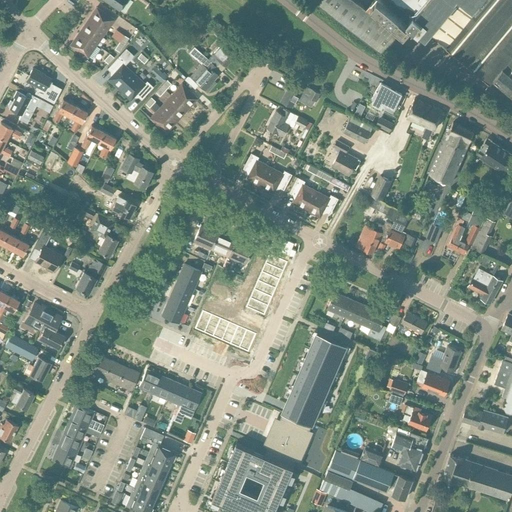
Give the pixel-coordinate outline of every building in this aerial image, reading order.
[(105,0),(119,10),(126,0),(105,0)] [(382,52),(397,32),(404,29),(410,22),(384,0),(372,0),(366,8),(355,0),(319,0),(317,2),(382,52)] [(511,0),(387,0),(399,9),(406,0),(414,7),(407,15),(410,17),(409,18),(419,26),(420,25),(446,48),(489,85),(493,80),(511,95),(511,0)] [(148,4),(145,9),(150,12),(153,7),(148,4)] [(89,21),(105,32),(114,19),(96,7),(91,15),(92,15),(89,21)] [(84,25),(79,32),(96,44),(105,32),(89,21),(85,26),(84,25)] [(218,22),(212,28),(222,38),(228,31),(218,22)] [(96,44),(79,32),(74,39),(75,40),(71,46),(88,57),(96,44)] [(120,42),(124,45),(128,38),(124,35),(120,42)] [(225,40),(218,47),(212,54),(213,55),(209,59),(216,65),(220,61),(226,66),(239,52),(229,43),(229,44),(225,40)] [(124,45),(120,42),(115,49),(119,52),(124,45)] [(114,57),(110,54),(104,60),(108,63),(114,57)] [(138,58),(144,64),(148,59),(141,54),(138,58)] [(196,60),(201,64),(190,76),(205,90),(218,75),(213,71),(217,67),(202,54),(196,60)] [(108,79),(119,89),(134,74),(123,64),(126,61),(119,55),(107,68),(113,73),(108,79)] [(42,93),(48,95),(52,87),(47,84),(50,78),(41,73),(41,72),(33,68),(26,80),(44,89),(42,93)] [(160,71),(154,77),(160,82),(166,76),(160,71)] [(134,74),(119,89),(131,100),(136,94),(141,99),(153,87),(147,81),(144,84),(134,74)] [(161,86),(165,90),(171,84),(167,80),(161,86)] [(320,93),(298,81),(295,86),(290,83),(281,101),(293,107),(301,92),(310,97),(309,97),(316,101),(320,93)] [(394,109),(402,93),(381,83),(372,97),(374,98),(371,104),(382,109),(384,104),(394,109)] [(171,95),(187,109),(193,103),(191,102),(196,97),(182,84),(171,95)] [(165,90),(161,86),(156,92),(160,96),(165,90)] [(15,97),(9,108),(21,114),(19,119),(27,123),(33,112),(36,106),(49,112),(53,105),(40,99),(32,94),(28,92),(26,96),(17,91),(14,97),(15,97)] [(171,95),(161,106),(175,120),(180,115),(181,116),(187,109),(171,95)] [(155,101),(151,97),(145,104),(149,107),(155,101)] [(415,98),(411,107),(407,117),(425,125),(423,131),(431,135),(434,128),(434,129),(443,110),(415,98)] [(69,116),(75,105),(63,99),(57,110),(58,110),(52,120),(58,122),(63,113),(69,116)] [(360,103),(355,113),(360,116),(365,106),(360,103)] [(87,111),(75,105),(69,116),(75,119),(70,129),(76,132),(81,122),(87,111)] [(175,120),(161,106),(150,118),(166,132),(172,125),(171,124),(175,120)] [(267,127),(283,136),(289,125),(293,127),(296,123),(309,130),(313,123),(284,108),(281,113),(276,110),(267,127)] [(38,114),(32,126),(41,130),(47,118),(38,114)] [(373,125),(353,115),(350,121),(349,120),(344,131),(365,142),(371,131),(370,131),(373,125)] [(380,116),(376,124),(390,131),(394,124),(380,116)] [(47,119),(42,129),(47,131),(52,122),(47,119)] [(453,121),(449,130),(430,173),(451,183),(474,131),(453,121)] [(0,123),(0,136),(5,139),(9,133),(19,138),(21,133),(11,128),(12,127),(1,122),(0,123)] [(91,125),(87,134),(85,136),(86,136),(81,146),(86,149),(91,139),(98,142),(103,131),(91,125)] [(103,131),(98,142),(104,145),(99,155),(104,158),(111,146),(115,137),(103,131)] [(70,142),(74,145),(79,136),(74,133),(70,142)] [(5,139),(0,136),(0,151),(9,156),(12,151),(2,146),(5,139)] [(47,145),(52,148),(57,139),(51,136),(47,145)] [(487,138),(483,144),(477,153),(491,162),(500,146),(487,138)] [(341,169),(340,170),(349,175),(353,167),(356,168),(361,160),(346,152),(349,146),(338,140),(334,146),(341,150),(332,165),(341,169)] [(511,153),(500,146),(491,162),(504,170),(511,158),(511,153)] [(31,150),(28,157),(40,163),(43,156),(31,150)] [(73,151),(70,156),(76,159),(78,154),(73,151)] [(50,153),(43,167),(49,170),(56,156),(50,153)] [(126,178),(137,183),(145,188),(149,180),(148,179),(152,171),(146,168),(147,166),(137,161),(139,159),(128,153),(120,167),(129,171),(126,177),(126,178)] [(260,185),(270,167),(257,160),(259,157),(251,153),(243,168),(250,172),(247,178),(260,185)] [(474,156),(470,154),(466,163),(470,165),(474,156)] [(20,169),(23,163),(13,157),(10,163),(20,169)] [(296,158),(294,164),(299,167),(302,161),(296,158)] [(4,167),(2,169),(4,170),(11,174),(16,176),(20,169),(10,163),(6,162),(4,167)] [(270,167),(260,185),(274,192),(277,186),(284,190),(292,174),(285,170),(283,173),(270,167)] [(101,177),(95,187),(95,188),(100,190),(104,183),(111,170),(107,168),(102,178),(101,177)] [(316,175),(323,178),(326,173),(318,169),(316,175)] [(326,173),(323,178),(331,182),(333,177),(326,173)] [(393,181),(387,178),(378,174),(369,192),(384,199),(393,181)] [(473,177),(465,174),(461,183),(469,187),(473,177)] [(92,193),(95,188),(95,187),(83,176),(78,185),(92,193)] [(307,210),(316,191),(303,184),(305,181),(298,177),(290,192),(296,196),(293,202),(307,210)] [(104,183),(100,190),(111,196),(114,188),(104,183)] [(358,190),(351,202),(358,205),(361,199),(368,202),(367,204),(377,209),(386,214),(395,218),(392,224),(386,221),(384,226),(376,223),(374,229),(365,225),(356,246),(373,253),(379,238),(399,247),(400,247),(402,241),(413,246),(417,237),(402,231),(403,228),(409,216),(399,212),(399,211),(390,207),(371,197),(371,196),(358,190)] [(316,191),(307,210),(320,217),(324,210),(330,214),(338,198),(331,194),(329,197),(316,191)] [(111,208),(120,212),(128,217),(135,204),(125,199),(124,199),(118,196),(111,208)] [(12,203),(9,210),(16,214),(20,207),(12,203)] [(83,205),(80,212),(91,217),(94,211),(83,205)] [(476,205),(472,214),(459,209),(457,215),(469,220),(469,221),(474,224),(481,227),(488,211),(476,205)] [(350,207),(345,215),(351,218),(355,210),(350,207)] [(0,217),(0,220),(4,223),(8,214),(3,212),(0,217)] [(98,250),(101,251),(110,256),(114,248),(113,248),(117,239),(107,234),(112,223),(97,215),(90,230),(105,237),(98,250)] [(9,226),(14,228),(19,220),(14,217),(9,226)] [(452,231),(446,244),(448,246),(464,254),(468,245),(469,243),(460,238),(464,226),(465,226),(464,226),(462,225),(464,220),(458,217),(452,231)] [(473,244),(471,247),(485,252),(487,247),(489,243),(492,236),(489,235),(495,222),(489,219),(487,218),(486,218),(481,227),(473,244)] [(38,219),(34,226),(41,230),(45,223),(38,219)] [(48,221),(44,229),(51,233),(55,225),(48,221)] [(432,222),(426,237),(437,242),(440,234),(443,227),(432,222)] [(30,225),(25,223),(20,231),(25,234),(30,225)] [(474,224),(466,240),(473,244),(478,231),(479,230),(481,227),(474,224)] [(201,225),(193,241),(211,249),(218,232),(201,225)] [(43,231),(39,239),(35,248),(40,250),(34,261),(48,268),(47,269),(52,272),(53,270),(54,271),(62,255),(44,246),(50,234),(43,231)] [(1,243),(12,249),(18,237),(7,232),(1,243)] [(218,232),(211,249),(228,256),(235,239),(218,232)] [(28,243),(18,237),(12,249),(23,254),(28,243)] [(235,239),(228,256),(245,264),(252,247),(235,239)] [(68,246),(63,255),(67,257),(72,248),(68,246)] [(193,253),(206,259),(208,255),(195,249),(193,253)] [(265,264),(284,272),(288,262),(269,255),(265,264)] [(83,271),(80,277),(75,286),(88,293),(96,278),(98,279),(106,265),(94,259),(91,265),(90,264),(86,272),(83,271)] [(72,261),(69,268),(77,272),(80,266),(72,261)] [(184,263),(176,281),(193,288),(201,271),(184,263)] [(262,272),(280,280),(284,272),(265,264),(262,272)] [(472,278),(468,286),(483,294),(481,298),(490,303),(502,280),(494,275),(491,274),(486,271),(479,267),(473,277),(472,278)] [(258,281),(276,289),(280,280),(262,272),(258,281)] [(176,281),(169,298),(186,305),(193,288),(176,281)] [(276,289),(258,281),(254,290),(272,298),(276,289)] [(272,298),(254,290),(250,299),(268,306),(272,298)] [(345,316),(352,299),(335,292),(327,309),(345,316)] [(19,300),(8,294),(2,305),(0,308),(0,320),(4,314),(7,308),(13,311),(19,300)] [(169,298),(162,315),(178,322),(186,305),(169,298)] [(27,299),(23,307),(27,310),(28,307),(29,307),(32,301),(27,299)] [(268,306),(250,299),(246,308),(264,316),(268,306)] [(352,299),(345,316),(362,324),(369,307),(352,299)] [(34,303),(26,317),(23,323),(42,332),(39,337),(58,347),(64,335),(52,330),(56,322),(58,323),(61,317),(34,303)] [(369,307),(362,324),(379,331),(386,314),(369,307)] [(204,333),(212,315),(203,311),(195,329),(204,333)] [(407,311),(401,323),(421,333),(427,321),(407,311)] [(511,314),(509,313),(501,329),(511,333),(511,314)] [(395,314),(390,323),(396,326),(401,317),(395,314)] [(204,333),(213,337),(221,319),(212,315),(204,333)] [(222,341),(230,323),(221,319),(213,337),(222,341)] [(230,345),(238,326),(230,323),(222,341),(230,345)] [(230,345),(239,348),(247,330),(238,326),(230,345)] [(256,334),(247,330),(239,348),(248,352),(256,334)] [(281,410),(281,412),(282,413),(312,425),(313,426),(313,425),(314,424),(329,389),(329,388),(341,362),(341,361),(347,347),(348,346),(346,345),(343,343),(319,333),(317,332),(316,332),(315,334),(310,345),(308,349),(281,410)] [(9,344),(15,347),(18,341),(12,337),(10,341),(9,344)] [(25,343),(21,350),(32,356),(36,349),(25,343)] [(432,355),(428,366),(439,371),(441,365),(454,370),(461,351),(447,345),(442,359),(432,355)] [(372,360),(377,351),(370,347),(365,357),(372,360)] [(425,354),(420,351),(415,361),(421,364),(426,354),(425,354)] [(104,378),(111,360),(98,354),(90,372),(104,378)] [(29,363),(24,371),(29,374),(30,373),(41,379),(50,362),(38,356),(33,365),(29,363)] [(111,360),(104,378),(117,384),(125,366),(111,360)] [(503,360),(495,383),(505,387),(502,396),(506,397),(506,398),(507,400),(505,402),(506,405),(503,406),(505,409),(511,411),(511,362),(505,360),(503,360)] [(125,366),(117,384),(131,390),(139,372),(125,366)] [(153,393),(160,375),(147,369),(139,387),(153,393)] [(450,380),(422,369),(417,380),(423,382),(422,385),(430,389),(431,390),(435,392),(437,391),(445,394),(450,380)] [(174,381),(160,375),(153,393),(166,398),(174,381)] [(408,383),(394,378),(389,389),(404,394),(408,383)] [(174,381),(166,398),(180,404),(187,387),(174,381)] [(11,401),(17,404),(26,409),(34,393),(25,389),(23,388),(23,389),(15,385),(12,390),(16,392),(11,401)] [(268,385),(263,399),(277,403),(282,389),(268,385)] [(180,404),(173,420),(180,423),(184,415),(190,418),(194,410),(193,410),(201,392),(187,387),(180,404)] [(403,397),(391,393),(389,401),(400,405),(403,397)] [(240,409),(258,417),(265,403),(247,394),(240,409)] [(125,413),(141,419),(147,405),(139,403),(137,409),(128,405),(125,413)] [(408,423),(417,426),(426,429),(431,415),(420,411),(421,409),(406,403),(403,412),(411,415),(408,423)] [(70,419),(87,426),(93,413),(76,405),(70,419)] [(466,407),(462,421),(503,433),(508,416),(484,409),(483,412),(466,407)] [(274,418),(263,445),(267,447),(264,454),(294,467),(296,461),(300,463),(313,431),(310,430),(312,425),(282,413),(280,418),(275,416),(274,418)] [(357,413),(355,419),(363,422),(366,416),(357,413)] [(0,425),(0,435),(0,436),(9,441),(18,424),(6,418),(4,423),(2,422),(0,425)] [(64,432),(81,440),(87,426),(70,419),(64,432)] [(390,434),(395,436),(391,446),(402,450),(398,463),(416,469),(423,449),(421,448),(425,437),(410,431),(395,426),(392,425),(390,426),(389,427),(388,429),(388,431),(389,434),(390,434)] [(144,426),(139,438),(145,440),(147,436),(160,442),(163,435),(150,429),(144,426)] [(58,446),(76,453),(81,440),(64,432),(58,446)] [(172,462),(177,451),(153,441),(148,452),(170,461),(172,462)] [(294,467),(264,454),(251,448),(237,442),(216,489),(212,498),(243,511),(273,511),(274,511),(278,502),(279,501),(288,479),(291,472),(293,468),(294,467)] [(76,453),(58,446),(52,459),(70,467),(76,453)] [(341,451),(357,458),(359,453),(343,446),(341,451)] [(365,447),(360,457),(380,465),(384,454),(365,447)] [(357,458),(341,451),(336,449),(321,489),(348,500),(347,501),(373,511),(378,511),(383,503),(350,488),(354,478),(387,491),(390,484),(394,472),(357,458)] [(166,470),(170,461),(148,452),(145,460),(166,470)] [(511,473),(450,454),(443,478),(509,499),(511,489),(511,473)] [(163,479),(166,470),(145,460),(141,469),(163,479)] [(80,461),(77,467),(83,469),(86,463),(80,461)] [(159,487),(163,479),(141,469),(137,478),(159,487)] [(394,472),(390,484),(395,486),(393,493),(405,498),(412,479),(394,472)] [(155,496),(159,487),(137,478),(133,486),(155,496)] [(151,504),(155,496),(133,486),(130,495),(151,504)] [(316,488),(311,501),(312,501),(322,505),(327,492),(321,490),(316,488)] [(140,511),(150,511),(153,505),(151,504),(130,495),(125,505),(140,511)] [(117,504),(119,499),(114,496),(111,502),(117,504)] [(54,511),(75,511),(78,508),(60,500),(54,511)] [(500,501),(498,507),(504,509),(506,503),(500,501)]
